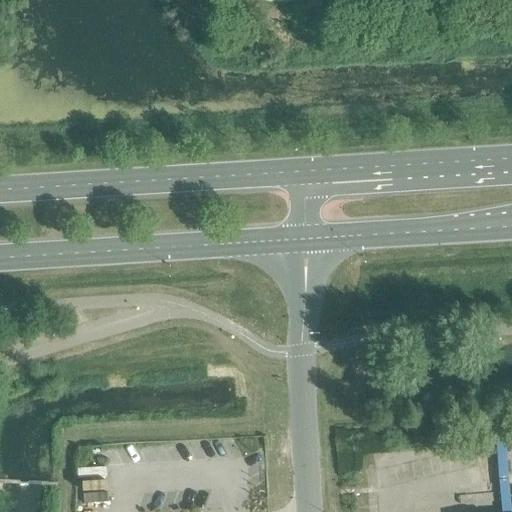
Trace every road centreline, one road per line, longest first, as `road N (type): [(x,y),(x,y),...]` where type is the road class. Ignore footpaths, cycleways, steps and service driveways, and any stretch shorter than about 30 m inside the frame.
road 1 (secondary): [(0,258),(301,242)]
road 2 (secondary): [(296,174),(0,193)]
road 3 (unclassified): [(311,511),(301,242)]
road 4 (secondary): [(511,160),(296,174)]
road 5 (secondary): [(301,242),(511,228)]
